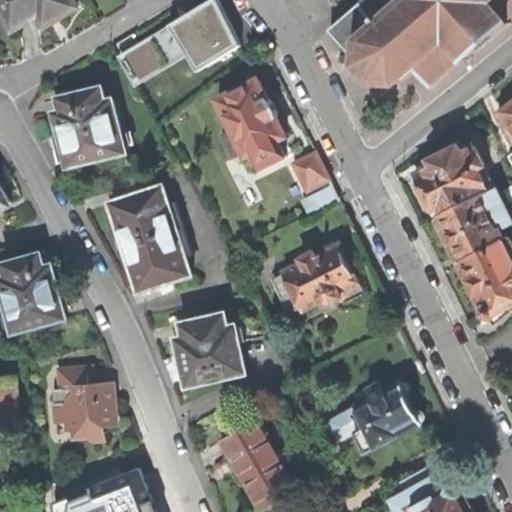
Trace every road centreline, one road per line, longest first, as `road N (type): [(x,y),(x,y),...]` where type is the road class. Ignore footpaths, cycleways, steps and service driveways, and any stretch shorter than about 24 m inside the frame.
road 1 (residential): [(0,104),(121,324),(196,511)]
road 2 (residential): [(362,166),(511,473)]
road 3 (residential): [(362,166),(511,47)]
road 4 (residential): [(270,0),(362,166)]
road 5 (residential): [(0,97),(161,0)]
